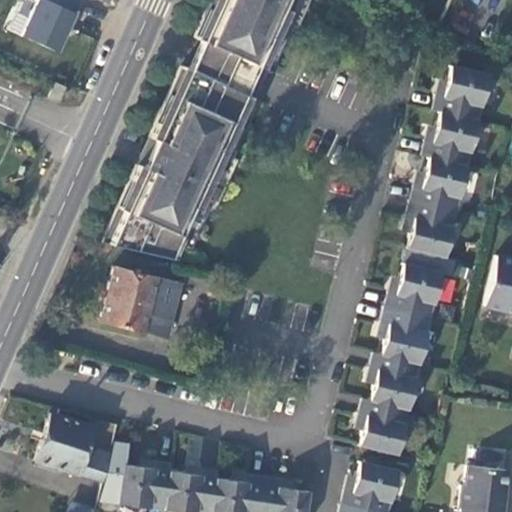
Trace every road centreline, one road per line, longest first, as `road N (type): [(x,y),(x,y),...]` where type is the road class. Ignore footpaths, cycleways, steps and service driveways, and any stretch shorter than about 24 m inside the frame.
road 1 (residential): [(0,365),(302,447),(380,139),(141,30)]
road 2 (secondary): [(0,339),(141,30)]
